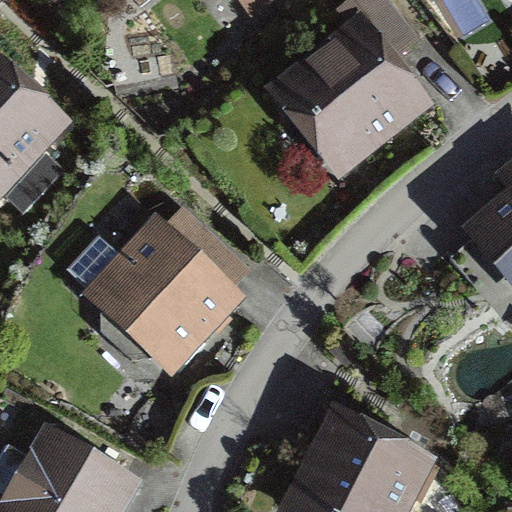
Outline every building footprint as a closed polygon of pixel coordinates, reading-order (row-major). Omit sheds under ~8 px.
[(216,0),(248,38),(295,0),(216,0)] [(330,202),(432,123),(369,42),(267,121),(330,202)] [(0,217),(69,142),(0,79),(0,217)] [(511,219),(467,261),(511,310),(511,219)] [(165,392),(239,312),(155,235),(81,315),(165,392)] [(417,511),(432,483),(333,432),(292,511),(417,511)] [(135,511),(142,502),(47,448),(10,511),(135,511)]
